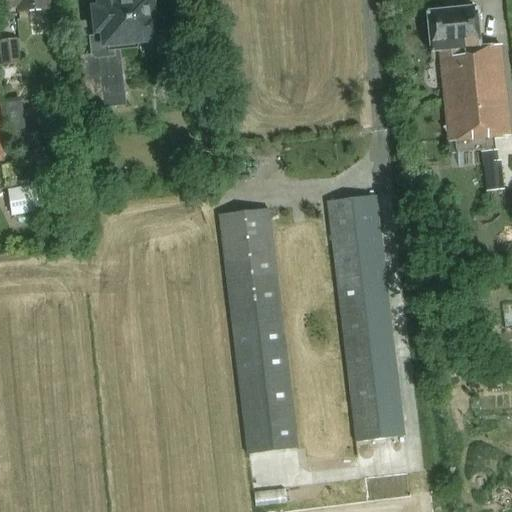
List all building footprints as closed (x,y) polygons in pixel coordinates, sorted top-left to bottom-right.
[(49,0),(0,0),(0,9),(17,8),(18,12),(50,9),(49,0)] [(124,77),(123,77),(120,51),(136,50),(135,44),(161,41),(160,39),(171,35),(170,22),(158,21),(158,19),(153,19),(151,0),(124,0),(119,0),(98,0),(99,8),(93,9),(96,38),(89,39),(91,57),(78,58),(81,82),(82,82),(85,112),(127,108),(124,77)] [(501,50),(480,52),(476,10),(426,15),(431,57),(441,56),(450,145),(510,139),(501,50)] [(15,40),(0,41),(0,65),(0,66),(18,63),(15,40)] [(13,152),(48,148),(47,131),(11,135),(13,152)] [(338,144),(292,146),(293,161),(339,159),(338,144)] [(499,164),(494,164),(493,153),(480,154),(482,169),(483,169),(486,193),(501,192),(499,164)] [(50,211),(46,185),(32,188),(31,181),(16,183),(17,190),(6,192),(10,218),(50,211)] [(378,198),(327,203),(353,444),(404,438),(378,198)] [(271,212),(220,218),(246,457),(297,451),(271,212)]
